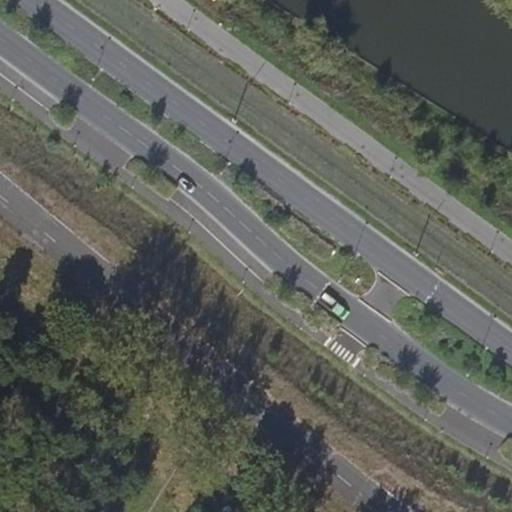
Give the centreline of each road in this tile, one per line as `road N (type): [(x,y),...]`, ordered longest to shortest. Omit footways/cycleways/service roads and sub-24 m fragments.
road 1 (secondary): [(0,39),(189,178),(320,293),(511,424)]
road 2 (secondary): [(511,350),(33,0)]
